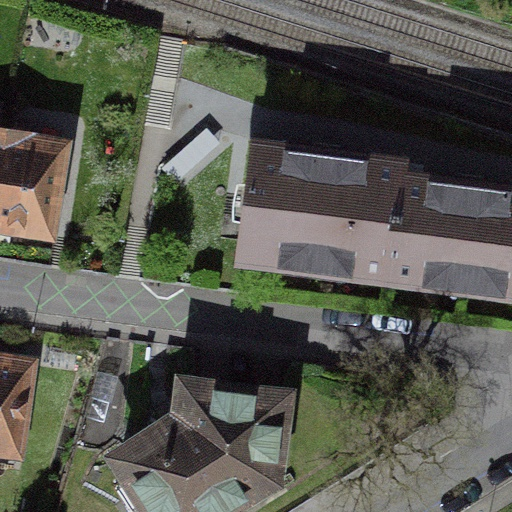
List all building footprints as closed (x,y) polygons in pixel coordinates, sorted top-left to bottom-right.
[(18,131),(5,130),(0,163),(0,221),(48,229),(61,143),(29,138),(30,133),(18,131)] [(402,162),(253,142),(238,255),(387,274),(401,173),(402,162)] [(511,187),(401,173),(387,274),(511,290),(511,187)] [(0,359),(0,446),(15,449),(28,363),(0,359)] [(234,390),(186,384),(181,417),(121,455),(148,499),(139,506),(142,511),(213,511),(271,476),(281,396),(234,390)]
